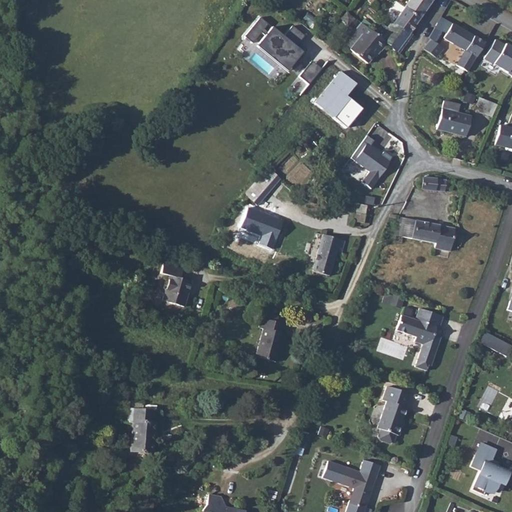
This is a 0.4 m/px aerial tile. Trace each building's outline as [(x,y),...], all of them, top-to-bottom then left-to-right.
[(407,0),(400,11),(415,22),(429,0),(407,0)] [(415,22),(400,11),(389,28),(404,39),(415,22)] [(243,37),(251,43),(260,33),(264,36),(258,43),(290,70),(302,56),(293,49),(304,36),(292,26),(283,37),(259,18),(243,37)] [(480,45),(448,26),(439,40),(461,53),(452,67),(463,74),(480,45)] [(404,39),(389,28),(383,38),(377,35),(372,42),(382,50),(391,57),(404,39)] [(364,35),(359,41),(347,56),(364,70),(375,56),(377,57),(382,50),(372,42),(364,35)] [(505,45),(497,39),(485,57),(511,74),(511,47),(506,44),(505,45)] [(420,52),(433,60),(440,51),(427,43),(420,52)] [(311,61),(298,77),(308,85),(321,69),(311,61)] [(340,72),(314,103),(345,129),(361,109),(345,97),(355,84),(340,72)] [(443,101),(441,110),(457,114),(459,106),(443,101)] [(479,113),(493,116),(496,104),(482,101),(479,113)] [(466,136),(471,118),(457,114),(441,110),(436,128),(466,136)] [(495,144),(511,148),(511,128),(500,125),(495,144)] [(369,147),(373,141),(366,136),(351,159),(361,166),(370,172),(362,183),(366,185),(371,189),(392,158),(384,153),(382,156),(369,147)] [(256,182),(244,194),(257,206),(282,179),(271,169),(258,183),(256,182)] [(446,179),(424,177),(422,190),(445,192),(446,179)] [(357,204),(354,221),(363,223),(366,206),(357,204)] [(247,207),(239,227),(259,235),(257,243),(271,248),(282,220),(247,207)] [(433,252),(448,254),(453,232),(398,220),(394,237),(434,245),(433,252)] [(313,274),(330,279),(337,253),(338,246),(343,247),(345,241),(323,236),(313,274)] [(182,280),(185,268),(166,263),(162,275),(171,277),(164,302),(185,308),(192,283),(182,280)] [(389,305),(392,296),(384,294),(381,303),(389,306),(389,305)] [(402,298),(392,295),(392,296),(389,305),(399,308),(402,298)] [(401,316),(408,319),(410,310),(403,308),(401,316)] [(418,309),(414,321),(408,319),(401,316),(400,316),(395,331),(415,337),(413,342),(422,345),(414,367),(425,371),(427,366),(430,366),(440,337),(436,336),(433,335),(435,328),(425,324),(429,312),(418,309)] [(433,335),(436,336),(442,317),(429,312),(425,324),(435,328),(433,335)] [(283,325),(261,319),(258,329),(262,331),(255,358),(275,364),(283,336),(280,335),(283,325)] [(511,347),(485,333),(479,343),(506,357),(511,347)] [(405,408),(410,395),(388,387),(383,401),(386,402),(377,429),(380,430),(377,437),(379,441),(389,444),(393,442),(395,435),(398,436),(404,421),(401,420),(405,408)] [(129,452),(155,455),(158,422),(155,422),(156,410),(131,408),(130,419),(132,419),(129,452)] [(469,414),(462,411),(459,418),(466,421),(469,414)] [(327,428),(320,426),(317,433),(325,436),(327,428)] [(496,450),(482,444),(472,466),(481,470),(472,489),(483,495),(485,492),(492,493),(496,488),(498,482),(503,485),(509,473),(496,467),(498,463),(491,460),(496,450)] [(359,472),(327,461),(321,478),(354,490),(346,511),(364,511),(380,467),(363,461),(359,472)] [(275,492),(269,490),(266,500),(273,502),(275,492)] [(245,511),(227,508),(221,497),(209,494),(208,505),(203,510),(204,511),(245,511)]
